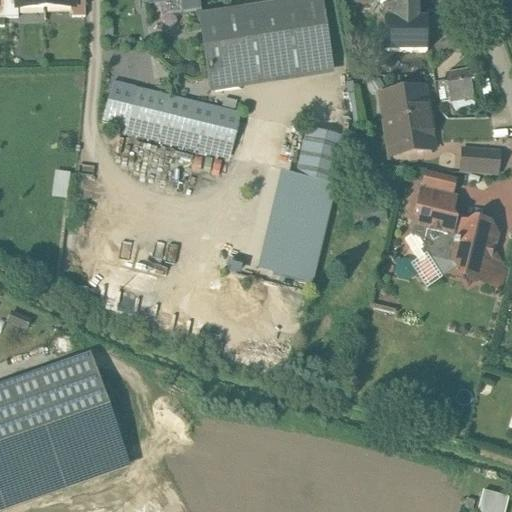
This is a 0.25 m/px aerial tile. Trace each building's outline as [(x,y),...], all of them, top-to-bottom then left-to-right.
[(16,9),(16,0),(4,0),(4,19),(17,19),(17,9),(16,9)] [(44,9),(44,0),(16,0),(16,9),(17,9),(44,9)] [(44,0),(44,9),(71,8),(72,8),(72,0),(44,0)] [(84,18),(84,0),(72,0),(72,8),(71,8),(71,18),(84,18)] [(319,0),(314,0),(199,18),(208,79),(329,61),(319,0)] [(417,0),(353,0),(354,4),(372,4),(371,0),(393,0),(393,6),(384,6),(384,53),(426,53),(426,19),(417,19),(417,0)] [(468,71),(445,75),(448,94),(467,91),(472,90),(468,71)] [(239,113),(135,87),(123,134),(228,160),(239,113)] [(423,89),(386,95),(390,120),(383,121),(387,146),(406,143),(408,155),(433,151),(423,89)] [(467,91),(448,94),(450,103),(469,100),(467,91)] [(498,153),(461,150),(459,174),(496,177),(498,153)] [(258,166),(233,277),(307,293),(331,182),(258,166)] [(70,198),(74,172),(58,170),(54,196),(70,198)] [(454,200),(420,192),(416,212),(419,218),(417,226),(427,229),(424,241),(430,250),(428,257),(428,258),(439,275),(454,265),(457,270),(486,277),(489,264),(496,236),(489,225),(473,221),(472,227),(453,222),(450,217),(454,200)] [(427,229),(417,226),(411,230),(410,237),(404,241),(419,264),(428,258),(428,257),(430,250),(424,241),(427,229)] [(504,267),(489,264),(486,277),(484,285),(499,288),(504,267)] [(94,375),(0,408),(0,493),(120,451),(94,375)] [(504,511),(507,499),(482,492),(476,511),(504,511)]
